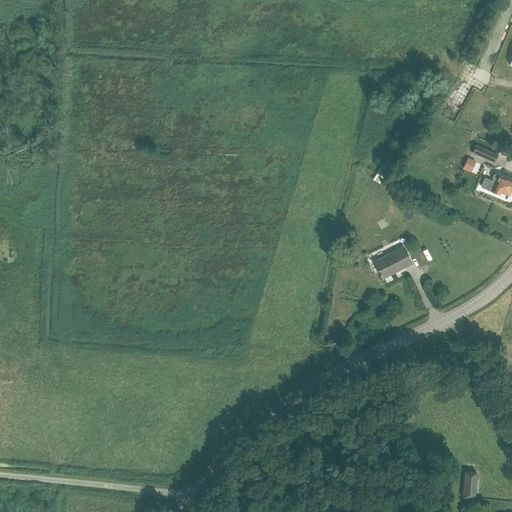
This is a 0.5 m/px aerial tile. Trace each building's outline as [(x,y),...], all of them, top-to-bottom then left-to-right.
[(498,155),(476,145),(473,154),(495,163),(498,155)] [(388,150),(375,172),(385,178),(398,156),(388,150)] [(495,174),(493,175),(492,178),(493,179),(492,182),(484,178),(481,187),(499,195),(500,192),(508,195),(510,191),(511,192),(511,191),(511,181),(506,179),(495,174)] [(373,261),(378,269),(382,278),(391,274),(389,270),(395,268),(396,269),(410,261),(402,246),(373,261)] [(421,249),(428,258),(431,256),(424,247),(421,249)] [(477,473),(465,472),(462,497),(474,499),(477,473)]
